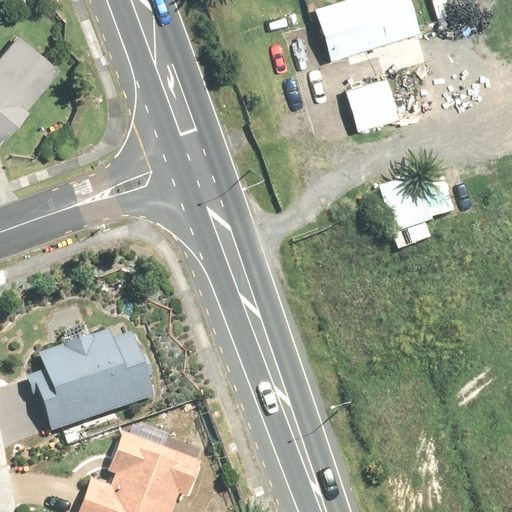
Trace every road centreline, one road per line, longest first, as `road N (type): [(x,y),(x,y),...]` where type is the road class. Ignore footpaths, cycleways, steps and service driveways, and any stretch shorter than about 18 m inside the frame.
road 1 (secondary): [(203,182),(324,511)]
road 2 (residential): [(203,182),(0,239)]
road 3 (residential): [(0,229),(38,202),(192,150)]
road 4 (secondary): [(136,0),(192,150)]
